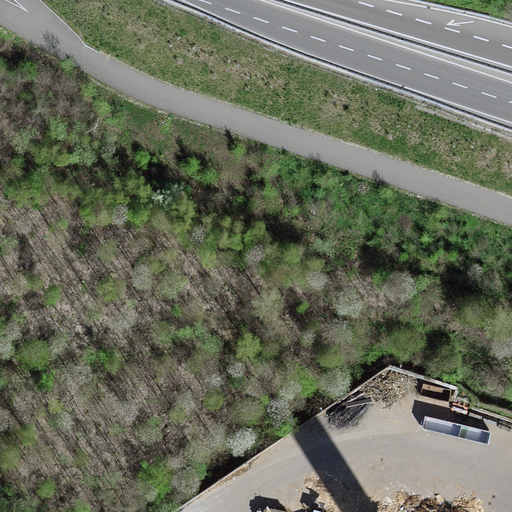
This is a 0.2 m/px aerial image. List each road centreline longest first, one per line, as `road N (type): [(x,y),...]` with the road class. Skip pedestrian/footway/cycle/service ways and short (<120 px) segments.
road 1 (trunk): [(235,0),(511,94)]
road 2 (motorway): [(511,54),(373,16)]
